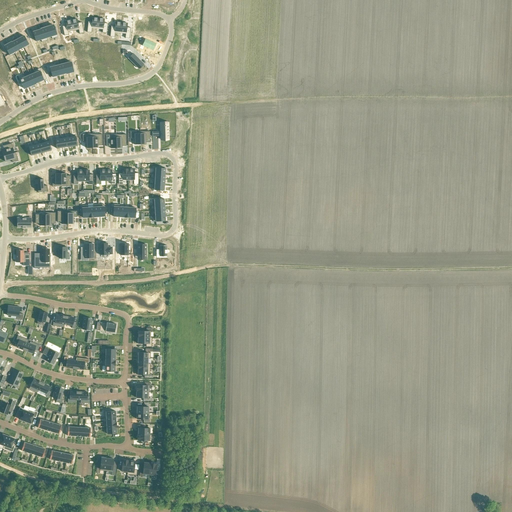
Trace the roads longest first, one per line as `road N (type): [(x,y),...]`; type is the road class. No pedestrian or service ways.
road 1 (track): [(0,136),(119,109),(511,97)]
road 2 (track): [(0,284),(140,281),(227,264),(511,268)]
road 3 (residential): [(0,178),(68,159),(160,152),(175,162),(175,226),(167,235),(108,230),(4,239)]
road 4 (track): [(260,511),(60,485),(0,464)]
road 5 (residential): [(168,20),(170,35),(148,76),(61,89),(0,122)]
road 6 (residential): [(123,382),(125,315),(0,294)]
road 7 (residential): [(0,422),(61,444),(126,448)]
road 8 (residential): [(123,382),(55,375),(0,352)]
